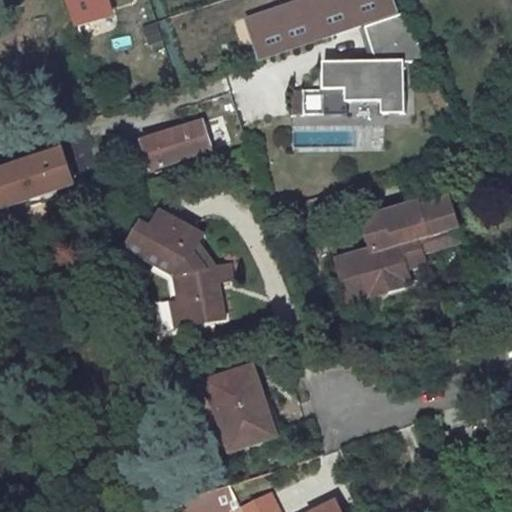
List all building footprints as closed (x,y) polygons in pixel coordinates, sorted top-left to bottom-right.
[(109,16),(103,0),(66,0),(76,28),(109,16)] [(259,60),(394,15),(388,0),(316,0),(247,24),(259,60)] [(427,64),(404,16),(365,29),(376,61),(376,64),(324,65),(323,117),(347,117),(347,104),(382,105),(382,117),(405,117),(404,64),(427,64)] [(304,91),(291,91),(291,117),(303,117),(304,91)] [(153,170),(210,151),(200,123),(143,142),(153,170)] [(33,168),(64,157),(62,151),(31,161),(33,168)] [(33,168),(31,161),(0,171),(0,209),(37,197),(34,189),(71,177),(64,157),(33,168)] [(34,189),(37,197),(73,185),(71,177),(34,189)] [(454,225),(445,198),(421,207),(430,234),(454,225)] [(415,203),(362,221),(371,250),(336,263),(345,287),(379,276),(384,290),(408,281),(403,268),(422,262),(418,250),(415,238),(430,234),(421,207),(417,208),(415,203)] [(189,335),(237,324),(231,291),(247,288),(243,270),(227,273),(209,248),(212,241),(175,216),(164,233),(156,228),(138,252),(185,283),(190,305),(182,307),(189,335)] [(457,236),(454,225),(430,234),(433,244),(457,236)] [(430,234),(415,238),(418,250),(433,244),(430,234)] [(379,276),(345,287),(350,301),(384,290),(379,276)] [(275,439),(251,370),(207,385),(229,455),(275,439)] [(195,511),(219,504),(222,511),(242,511),(241,509),(230,487),(189,499),(193,511),(195,511)] [(277,511),(270,495),(241,509),(242,511),(340,511),(336,503),(317,511),(277,511)]
